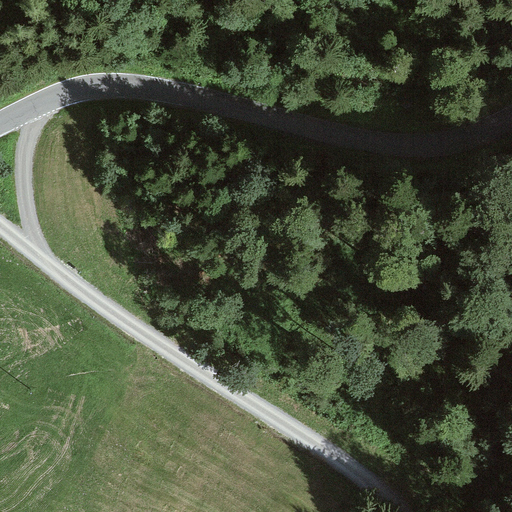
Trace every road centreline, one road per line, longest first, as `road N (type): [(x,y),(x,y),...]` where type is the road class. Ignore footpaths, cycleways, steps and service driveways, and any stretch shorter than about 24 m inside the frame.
road 1 (tertiary): [(0,124),(87,86),(133,84),(400,145),(464,138),(511,116)]
road 2 (track): [(397,511),(347,467),(199,373),(0,227)]
road 3 (track): [(35,105),(21,172),(32,251)]
